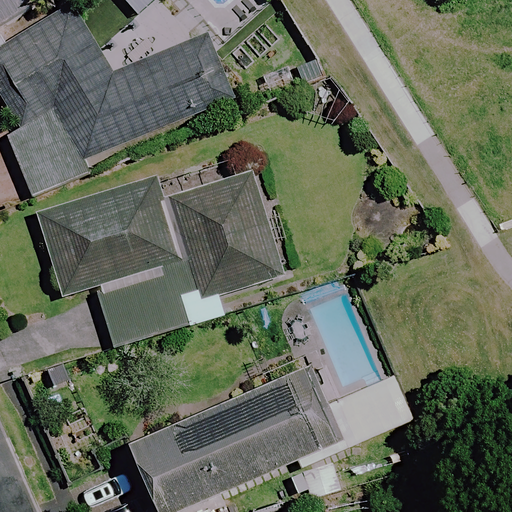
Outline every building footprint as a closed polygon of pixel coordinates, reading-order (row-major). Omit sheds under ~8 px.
[(0,0),(0,28),(32,8),(27,0),(0,0)] [(233,0),(208,0),(219,13),(233,0)] [(114,79),(86,11),(0,45),(0,54),(27,121),(8,129),(36,196),(90,174),(85,162),(244,98),(219,36),(114,79)] [(286,275),(256,179),(165,207),(158,185),(42,221),(66,299),(99,289),(118,348),(230,314),(224,294),(286,275)] [(164,511),(184,511),(291,466),(303,496),(340,480),(327,451),(349,442),(318,370),(137,447),(164,511)]
